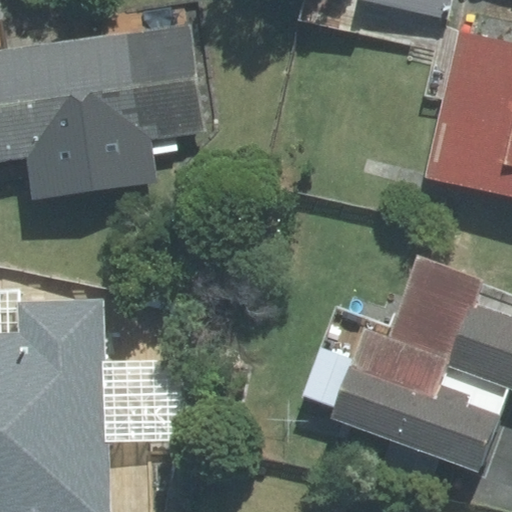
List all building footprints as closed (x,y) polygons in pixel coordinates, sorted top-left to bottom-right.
[(344,0),(343,7),(451,31),(458,0),(344,0)] [(0,171),(209,138),(193,20),(0,51),(0,171)] [(511,205),(511,46),(464,37),(434,190),(511,205)] [(488,285),(430,263),(399,343),(376,334),(343,420),(487,476),(508,421),(447,397),(461,363),(511,382),(511,316),(481,304),(488,285)] [(25,278),(0,272),(0,316),(16,320),(25,278)] [(8,372),(0,370),(0,511),(65,511),(71,471),(94,373),(9,359),(8,372)] [(409,511),(391,502),(385,511),(409,511)]
